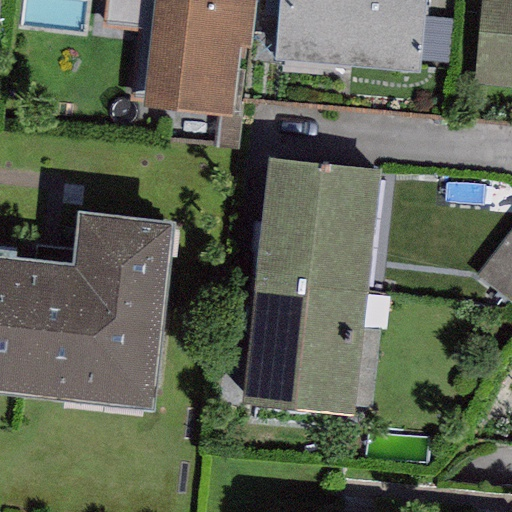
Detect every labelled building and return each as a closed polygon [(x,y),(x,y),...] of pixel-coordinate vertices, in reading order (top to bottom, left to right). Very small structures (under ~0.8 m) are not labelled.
[(11,0),(0,0),(0,44),(8,45),(11,0)] [(249,0),(148,0),(135,117),(236,128),(249,0)] [(275,0),(270,62),(421,75),(427,0),(275,0)] [(511,0),(482,0),(476,91),(511,93),(511,0)] [(268,152),(255,275),(367,287),(369,276),(383,277),(393,175),(379,174),(380,164),(268,152)] [(71,258),(0,249),(0,386),(150,404),(171,217),(77,207),(71,258)] [(511,237),(486,276),(511,293),(511,237)] [(362,328),(367,287),(255,275),(242,399),(354,410),(355,405),(370,406),(378,329),(362,328)]
